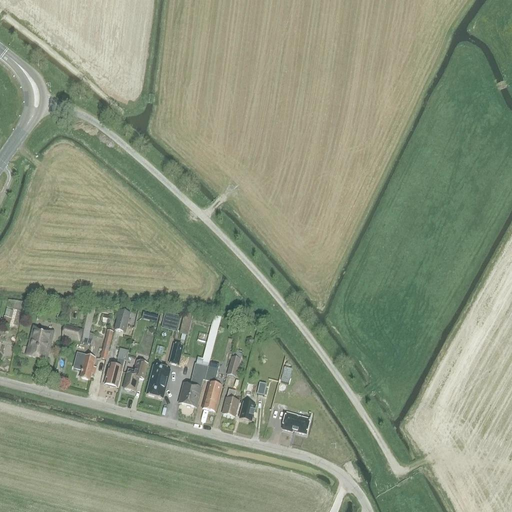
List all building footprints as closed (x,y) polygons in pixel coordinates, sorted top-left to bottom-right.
[(23,309),(24,302),(12,300),(11,307),(23,309)] [(130,315),(119,312),(113,331),(125,334),(130,315)] [(173,328),(176,317),(165,314),(162,325),(173,328)] [(109,324),(110,317),(101,315),(100,322),(109,324)] [(149,321),(157,323),(158,317),(151,315),(149,321)] [(193,315),(191,321),(210,325),(211,320),(196,317),(197,315),(193,315)] [(137,321),(133,335),(141,337),(144,323),(137,321)] [(82,331),(64,326),(61,338),(79,343),(82,331)] [(52,333),(34,328),(27,356),(45,361),(52,333)] [(100,360),(106,361),(113,333),(107,332),(100,360)] [(208,368),(205,368),(206,363),(212,341),(208,340),(202,362),(197,360),(196,365),(195,365),(192,379),(190,387),(184,385),(179,405),(196,409),(201,390),(200,389),(202,381),(204,382),(208,368)] [(169,365),(178,367),(183,348),(174,346),(169,365)] [(119,350),(118,354),(117,359),(118,360),(116,368),(115,372),(108,370),(104,385),(117,389),(124,361),(126,362),(128,352),(127,352),(119,350)] [(233,353),(227,376),(235,379),(240,361),(240,360),(241,355),(233,353)] [(93,368),(95,359),(85,357),(83,365),(80,365),(79,371),(82,371),(80,379),(89,381),(91,375),(94,376),(96,369),(93,368)] [(134,372),(128,371),(123,390),(135,393),(139,380),(144,381),(148,365),(137,362),(134,372)] [(208,368),(204,382),(209,383),(202,410),(215,414),(219,399),(220,399),(223,388),(222,388),(215,386),(217,380),(215,380),(219,366),(209,363),(208,368)] [(163,400),(169,374),(170,371),(154,367),(146,396),(163,400)] [(300,382),(294,386),(297,391),(304,386),(300,382)] [(247,384),(245,390),(257,393),(257,395),(263,397),(266,386),(259,384),(259,386),(247,384)] [(239,403),(233,401),(235,392),(229,391),(226,400),(222,415),(234,419),(239,403)] [(255,407),(243,404),(239,420),(251,423),(255,407)] [(286,414),(282,431),(292,434),(292,433),(305,436),(309,421),(296,418),(296,417),(286,414)]
